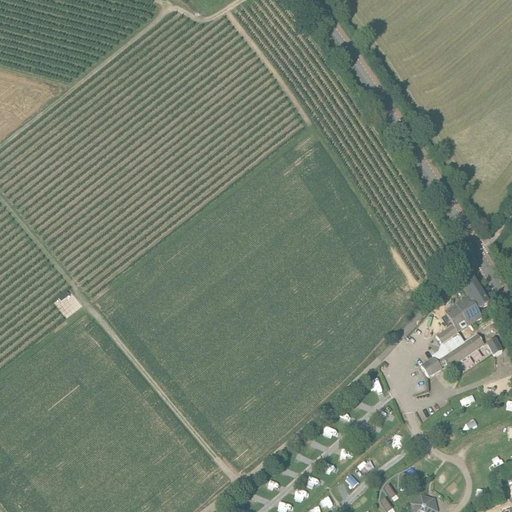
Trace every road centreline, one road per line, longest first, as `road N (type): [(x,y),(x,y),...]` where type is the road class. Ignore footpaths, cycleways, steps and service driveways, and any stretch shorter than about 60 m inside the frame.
road 1 (unclassified): [(206,511),(360,378),(477,254)]
road 2 (track): [(240,485),(0,199)]
road 3 (secondary): [(477,254),(307,0)]
road 4 (track): [(0,145),(168,6)]
